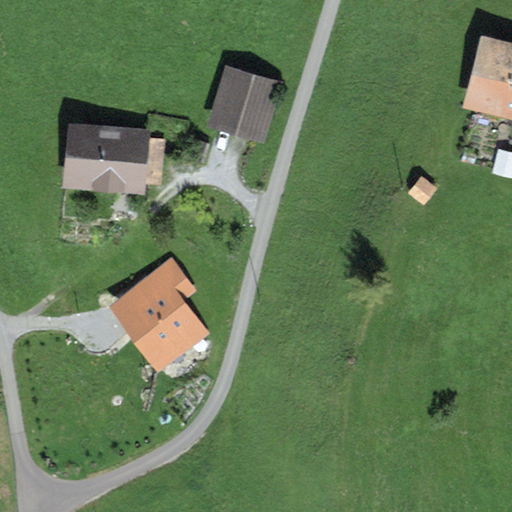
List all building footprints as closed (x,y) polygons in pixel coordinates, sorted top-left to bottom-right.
[(511,52),(491,47),(478,98),(511,106),(511,52)] [(235,73),(220,121),(258,133),(273,85),(235,73)] [(155,181),(159,141),(80,134),(75,181),(99,183),(100,176),(155,181)] [(511,147),(503,146),(498,170),(511,172),(511,147)] [(412,194),(427,208),(440,192),(425,179),(412,194)] [(123,302),(162,357),(183,342),(176,332),(191,322),(169,291),(174,288),(163,273),(123,302)]
